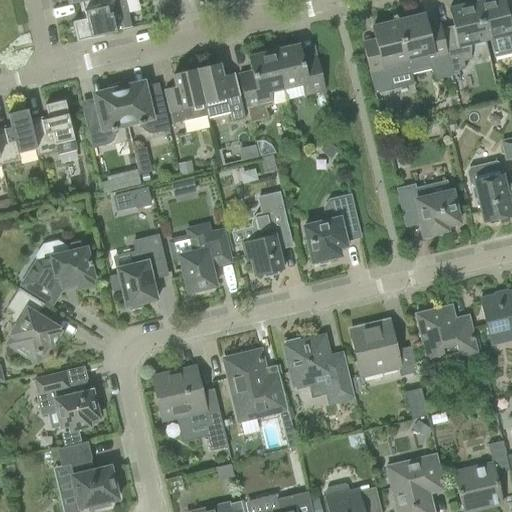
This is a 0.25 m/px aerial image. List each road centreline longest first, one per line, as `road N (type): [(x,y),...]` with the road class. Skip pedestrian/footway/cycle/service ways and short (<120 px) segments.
road 1 (residential): [(155,511),(127,382),(132,351),(143,341),(511,252)]
road 2 (residential): [(53,72),(348,0)]
